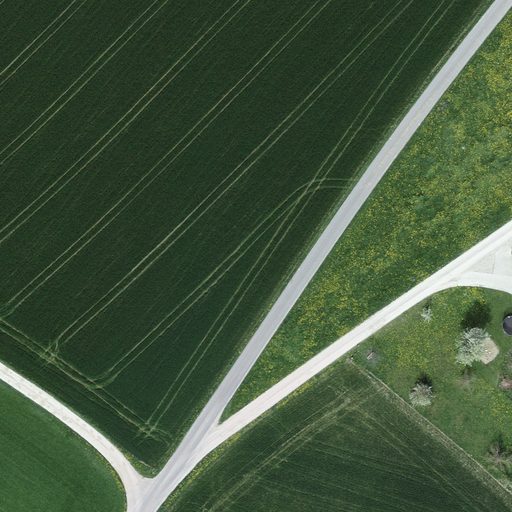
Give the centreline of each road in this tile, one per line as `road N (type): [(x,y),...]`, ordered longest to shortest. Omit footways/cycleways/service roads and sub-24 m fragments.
road 1 (unclassified): [(142,511),(303,265),(507,0)]
road 2 (track): [(145,506),(122,472),(0,379)]
